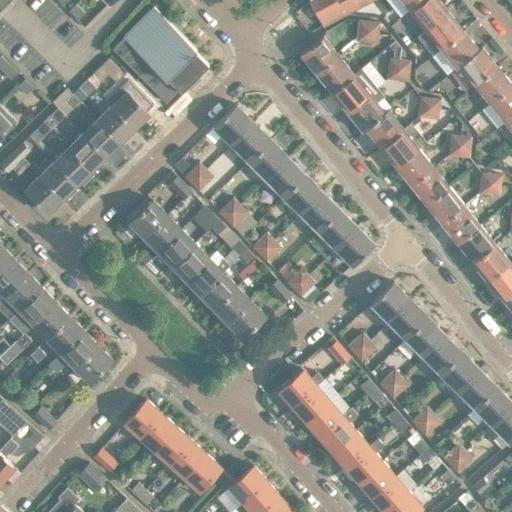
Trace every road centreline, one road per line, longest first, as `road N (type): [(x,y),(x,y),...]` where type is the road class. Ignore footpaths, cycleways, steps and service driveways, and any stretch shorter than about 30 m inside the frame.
road 1 (residential): [(56,255),(258,60)]
road 2 (residential): [(403,242),(258,60)]
road 3 (residential): [(236,401),(403,242)]
road 4 (residential): [(511,370),(403,242)]
road 5 (residential): [(236,401),(332,511)]
road 6 (residential): [(148,354),(56,255)]
